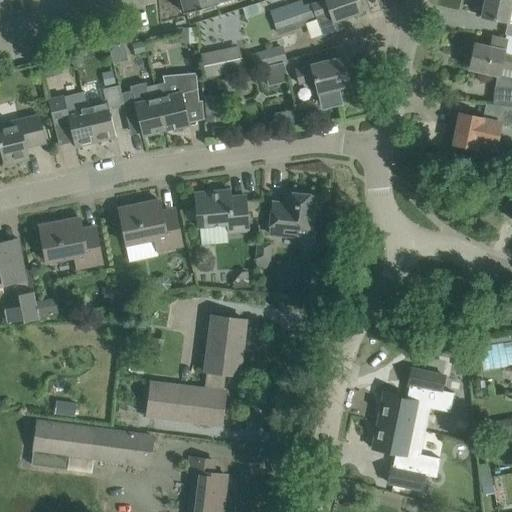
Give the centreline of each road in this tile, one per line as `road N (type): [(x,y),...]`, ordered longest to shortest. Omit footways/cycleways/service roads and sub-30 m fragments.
road 1 (residential): [(0,197),(123,168),(323,142),(382,148)]
road 2 (unclassified): [(312,511),(354,337),(414,230)]
road 3 (unclassified): [(382,148),(417,0)]
